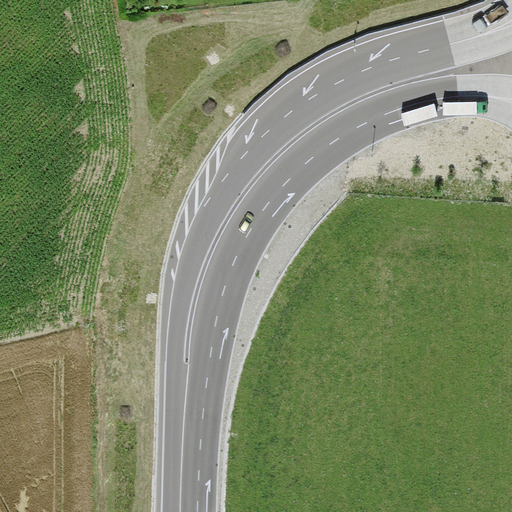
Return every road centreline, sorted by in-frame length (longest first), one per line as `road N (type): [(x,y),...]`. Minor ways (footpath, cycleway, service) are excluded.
road 1 (primary): [(425,49),(342,78),(281,118),(230,176),(199,231),(176,324),(188,505)]
road 2 (primary): [(188,505),(222,295),(246,235),(291,175),(340,136),(407,105),(461,94)]
